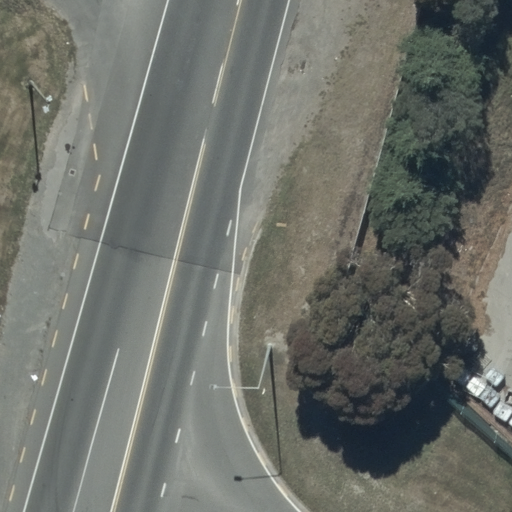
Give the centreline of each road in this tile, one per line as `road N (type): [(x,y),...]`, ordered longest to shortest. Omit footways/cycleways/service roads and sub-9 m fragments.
road 1 (secondary): [(169,274),(239,0)]
road 2 (secondary): [(109,511),(169,274)]
road 3 (secondary): [(169,274),(204,466),(220,511)]
